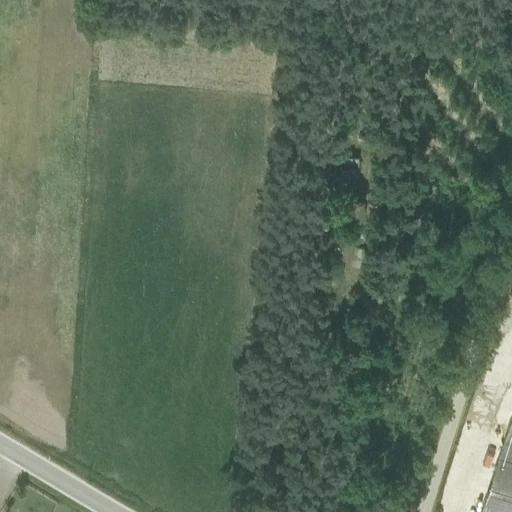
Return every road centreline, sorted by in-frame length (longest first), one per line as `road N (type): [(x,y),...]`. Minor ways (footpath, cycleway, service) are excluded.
road 1 (unclassified): [(511,212),(421,511)]
road 2 (unclassified): [(123,511),(0,437)]
